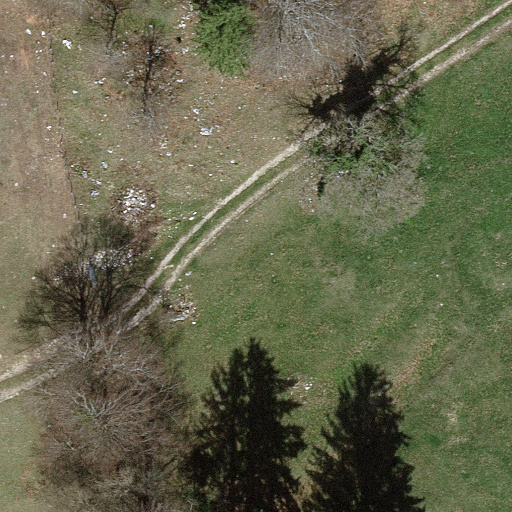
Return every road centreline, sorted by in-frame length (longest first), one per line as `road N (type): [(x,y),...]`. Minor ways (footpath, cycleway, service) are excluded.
road 1 (track): [(511,7),(262,181),(205,226),(120,315),(0,380)]
road 2 (track): [(411,78),(480,289),(511,344)]
